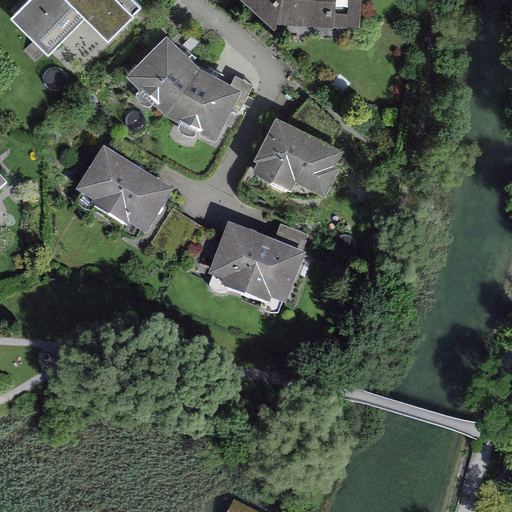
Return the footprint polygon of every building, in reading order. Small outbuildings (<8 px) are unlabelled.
[(129,0),(32,0),(16,16),(49,49),(85,13),(108,36),(137,7),(129,0)] [(366,0),(255,0),(278,22),(288,17),(365,22),(366,0)] [(167,111),(198,69),(168,38),(131,75),(167,111)] [(198,69),(167,111),(215,136),(238,89),(198,69)] [(346,140),(281,109),(258,157),(323,188),(346,140)] [(177,185),(110,143),(82,188),(149,229),(177,185)] [(0,183),(8,176),(0,166),(0,183)] [(266,244),(231,231),(226,243),(208,236),(194,272),(248,292),(266,244)] [(302,257),(266,244),(248,292),(283,306),(302,257)]
